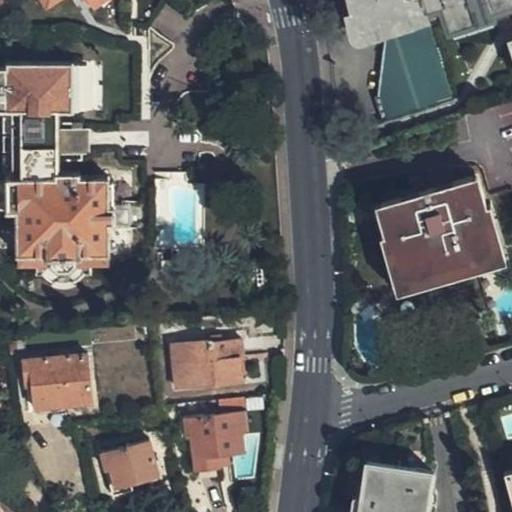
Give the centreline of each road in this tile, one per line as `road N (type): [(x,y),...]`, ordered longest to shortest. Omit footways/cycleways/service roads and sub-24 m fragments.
road 1 (unknown): [(0,261),(17,282),(51,298),(100,291),(131,269),(150,205),(150,110),(178,36),(204,14),(243,0)]
road 2 (secondary): [(308,410),(313,270),(288,0)]
road 3 (residential): [(308,410),(347,413),(511,369)]
